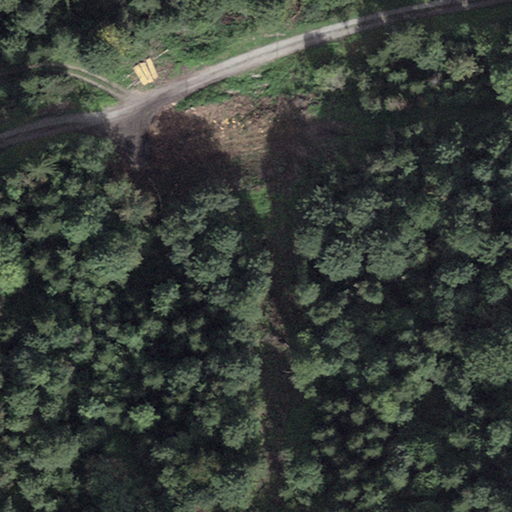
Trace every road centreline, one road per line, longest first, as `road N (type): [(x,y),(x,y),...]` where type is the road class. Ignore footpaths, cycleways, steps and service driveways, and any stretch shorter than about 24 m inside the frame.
road 1 (track): [(471,0),(333,30),(145,103),(0,143)]
road 2 (track): [(0,78),(85,76),(145,103)]
